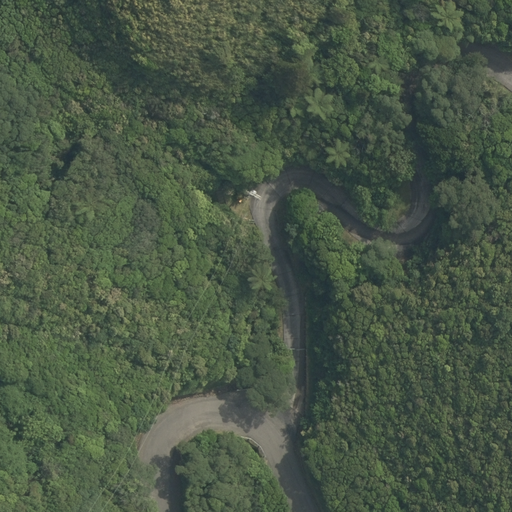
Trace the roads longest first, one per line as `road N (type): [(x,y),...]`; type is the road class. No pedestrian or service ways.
road 1 (track): [(270,447),(292,411),(299,314),(268,220),(269,196),(300,184),(377,235),(402,240),(421,195),(406,111),(419,76),(444,55),(470,52),(511,80)]
road 2 (residential): [(160,511),(156,449),(163,431),(198,412),(221,411),(258,430),(302,511)]
